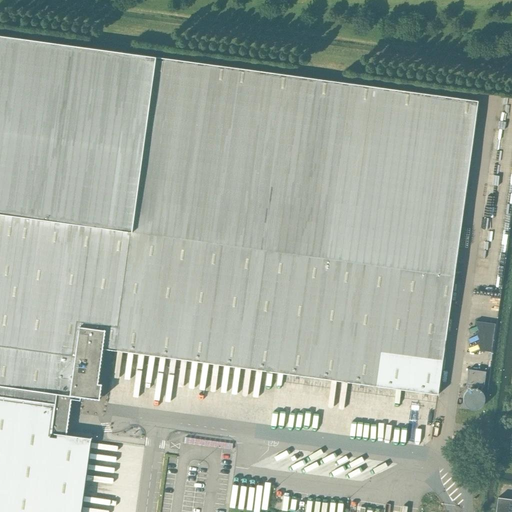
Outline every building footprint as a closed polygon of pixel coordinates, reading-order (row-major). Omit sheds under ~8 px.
[(0,511),(80,511),(81,509),(83,499),(84,488),(86,477),(87,466),(88,457),(90,448),(91,439),(92,439),(92,438),(67,435),(69,423),(72,399),(81,400),(81,397),(96,399),(100,400),(102,384),(99,384),(103,349),(121,351),(132,353),(142,354),(153,356),(163,357),(174,358),(184,360),(196,361),(207,363),(217,364),(229,366),(240,367),(249,369),(260,370),(270,372),(282,373),(292,375),(303,376),(314,377),(324,379),(335,380),(346,382),(357,383),(368,385),(378,386),(389,388),(400,389),(410,391),(421,392),(431,394),(438,394),(478,101),(0,35),(0,511)] [(476,321),(475,323),(479,331),(476,332),(479,340),(477,341),(480,350),(492,352),(496,323),(476,321)] [(469,369),(467,384),(484,387),(486,371),(469,369)] [(464,405),(467,408),(470,410),(474,410),(477,410),(481,408),(483,405),(484,402),(485,398),(484,395),(482,392),(479,389),(476,388),(472,388),(468,389),(465,392),(463,395),(463,398),(463,402),(464,405)] [(511,511),(511,498),(498,497),(495,511),(511,511)]
